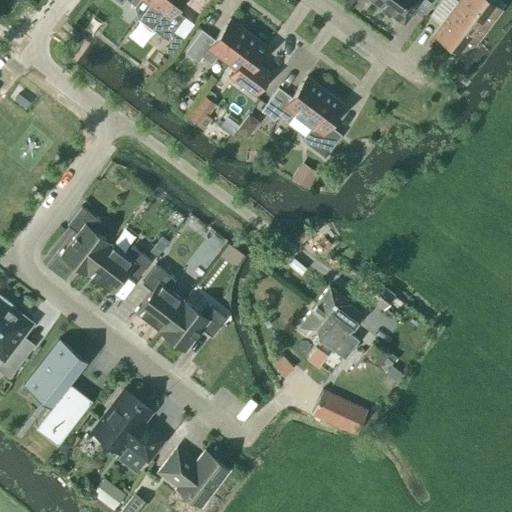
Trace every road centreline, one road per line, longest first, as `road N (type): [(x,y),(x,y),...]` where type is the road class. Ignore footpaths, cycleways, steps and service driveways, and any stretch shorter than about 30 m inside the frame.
road 1 (residential): [(115,118),(21,249),(19,263),(238,440)]
road 2 (residential): [(264,230),(115,118)]
road 3 (residential): [(115,118),(26,57),(63,0)]
road 4 (residential): [(409,72),(312,0)]
